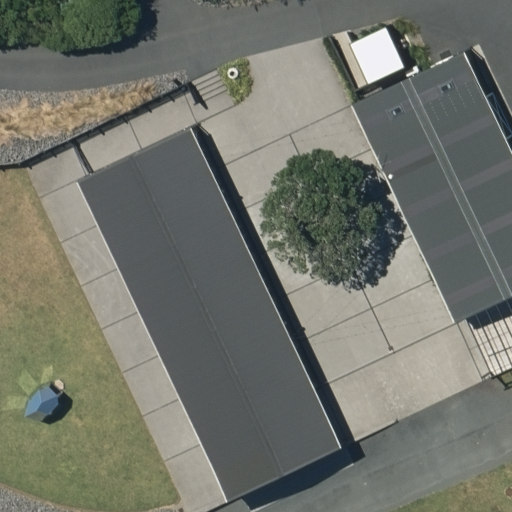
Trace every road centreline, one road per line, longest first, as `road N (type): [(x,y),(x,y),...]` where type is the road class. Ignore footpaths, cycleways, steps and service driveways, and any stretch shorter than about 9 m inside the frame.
road 1 (track): [(0,65),(59,72),(411,0)]
road 2 (track): [(511,433),(313,511)]
